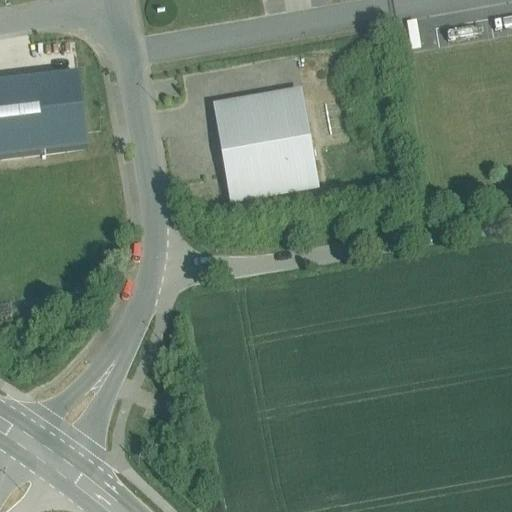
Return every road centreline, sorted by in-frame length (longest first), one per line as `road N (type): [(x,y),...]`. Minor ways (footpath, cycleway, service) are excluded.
road 1 (unclassified): [(511,221),(215,271),(153,266)]
road 2 (residential): [(153,266),(156,210),(118,7)]
road 3 (residential): [(64,469),(128,342)]
road 4 (residential): [(128,342),(29,444)]
road 5 (residential): [(0,29),(118,7)]
